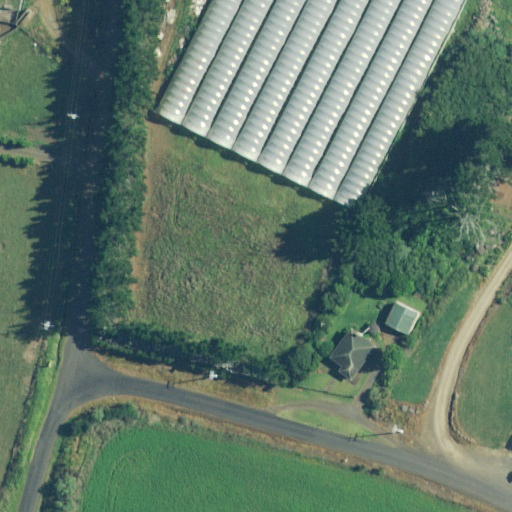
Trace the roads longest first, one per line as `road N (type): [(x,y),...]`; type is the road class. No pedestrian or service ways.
road 1 (unclassified): [(69,369),(366,449),(511,501)]
road 2 (unclassified): [(69,369),(115,0)]
road 3 (unclassified): [(30,511),(69,369)]
